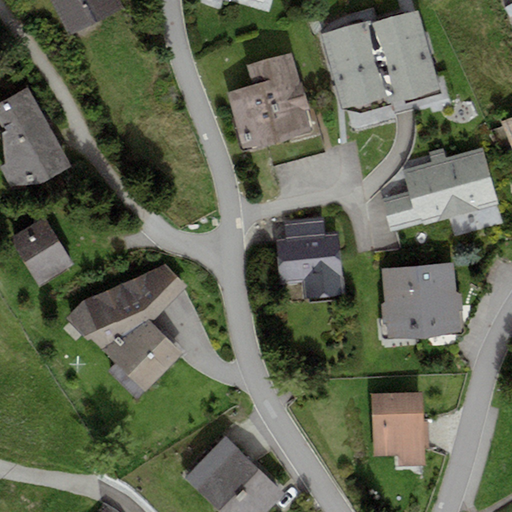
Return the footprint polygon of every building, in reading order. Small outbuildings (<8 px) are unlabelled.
[(51,0),(69,36),(123,8),(118,0),(51,0)] [(371,23),(370,20),(320,34),(341,110),(385,97),(387,104),(440,89),(418,10),(371,23)] [(252,85),(226,93),(242,151),(313,131),(291,53),(246,66),(252,85)] [(26,87),(0,101),(0,125),(1,128),(3,127),(5,131),(2,133),(4,165),(0,166),(0,169),(9,186),(41,184),(71,167),(26,87)] [(511,117),(500,122),(511,150),(511,117)] [(431,162),(403,170),(409,191),(381,199),(390,232),(423,223),(423,225),(498,204),(482,147),(446,158),(443,148),(428,153),(431,162)] [(285,237),(275,238),(279,283),(304,281),(306,299),(341,296),(339,277),(342,276),(338,232),(324,233),(323,217),(283,221),(285,237)] [(45,218),(10,239),(37,285),(72,263),(45,218)] [(165,264),(83,301),(65,318),(87,341),(91,339),(115,363),(107,371),(137,401),(183,354),(152,322),(187,286),(165,264)] [(453,264),(381,269),(387,339),(458,333),(453,264)] [(289,385),(294,397),(307,392),(302,380),(289,385)] [(423,392),(371,394),(373,457),(397,456),(397,466),(425,465),(423,392)] [(264,511),(284,493),(225,435),(184,477),(219,511),(264,511)]
